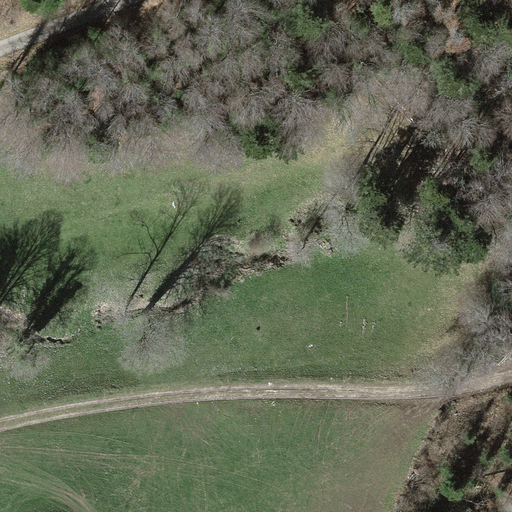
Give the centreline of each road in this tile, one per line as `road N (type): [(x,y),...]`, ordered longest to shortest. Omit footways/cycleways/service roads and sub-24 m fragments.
road 1 (track): [(511,369),(405,392),(149,400),(0,430)]
road 2 (track): [(121,0),(0,47)]
